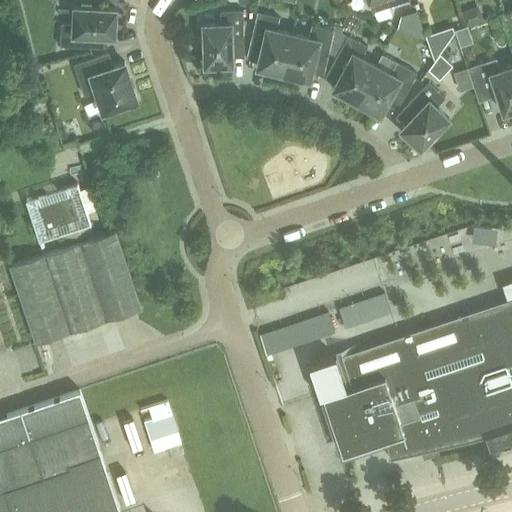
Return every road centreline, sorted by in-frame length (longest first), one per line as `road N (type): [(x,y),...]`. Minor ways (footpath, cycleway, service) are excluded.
road 1 (residential): [(175,100),(208,92),(303,109),(349,129),(388,159),(403,185)]
road 2 (residential): [(0,406),(229,329)]
road 3 (residential): [(292,511),(229,329)]
road 4 (residential): [(228,242),(403,185)]
road 5 (residential): [(175,100),(228,242)]
